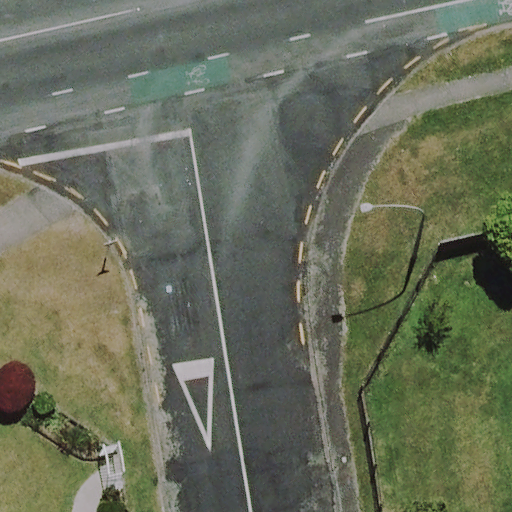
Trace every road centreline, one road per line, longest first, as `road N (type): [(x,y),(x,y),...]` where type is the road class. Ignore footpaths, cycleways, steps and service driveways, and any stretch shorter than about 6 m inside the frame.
road 1 (residential): [(190,0),(191,138),(250,511)]
road 2 (secondary): [(179,0),(0,41)]
